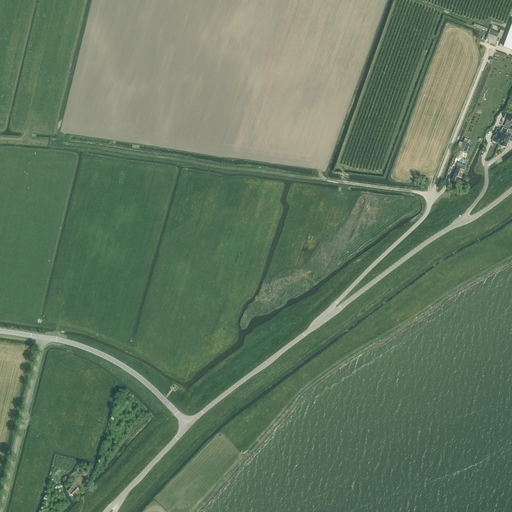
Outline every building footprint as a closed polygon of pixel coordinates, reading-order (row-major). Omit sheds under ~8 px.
[(511,23),(503,45),(511,48),(511,23)] [(490,30),(486,39),(489,39),(488,42),(495,45),(498,37),(501,38),(504,31),(501,30),(499,33),(490,30)] [(506,128),(509,124),(501,120),(498,124),(506,128)] [(497,128),(492,140),(495,142),(499,144),(505,129),(503,127),(502,130),(497,128)] [(505,129),(499,144),(500,144),(499,145),(506,147),(511,134),(507,132),(508,129),(505,129)] [(463,142),(460,150),(466,152),(468,148),(469,144),(463,142)] [(464,170),(465,167),(461,165),(460,168),(457,167),(451,179),(457,182),(459,177),(461,178),(464,170)] [(5,344),(5,350),(0,350),(0,356),(10,356),(10,344),(5,344)] [(75,483),(67,490),(73,496),(79,490),(76,486),(77,485),(75,483)]
